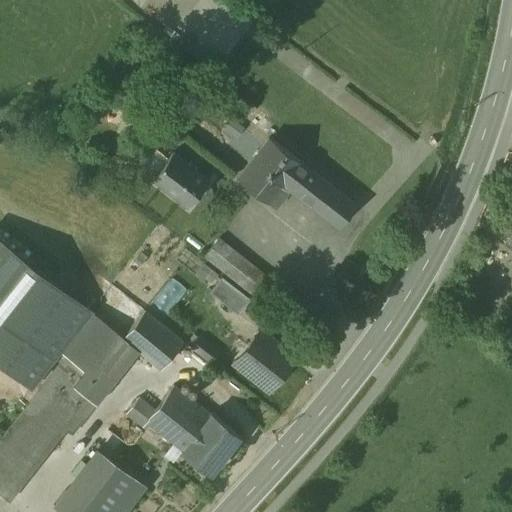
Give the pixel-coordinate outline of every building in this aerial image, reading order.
[(354,193),(271,129),(240,170),(277,199),(291,181),(336,215),(354,193)] [(175,140),(151,173),(189,202),(211,170),(175,140)] [(511,200),(493,228),(511,241),(511,200)] [(275,269),(223,228),(208,245),(261,286),(275,269)] [(213,284),(221,274),(206,262),(198,272),(213,284)] [(211,290),(240,311),(251,296),(222,275),(211,290)] [(0,445),(0,484),(14,496),(147,333),(188,366),(203,347),(151,305),(135,324),(105,300),(38,388),(42,393),(0,445)] [(303,356),(263,326),(237,361),(278,391),(303,356)] [(246,429),(177,378),(161,401),(142,387),(127,406),(215,469),(246,429)] [(64,511),(126,511),(148,483),(96,444),(52,503),(64,511)]
